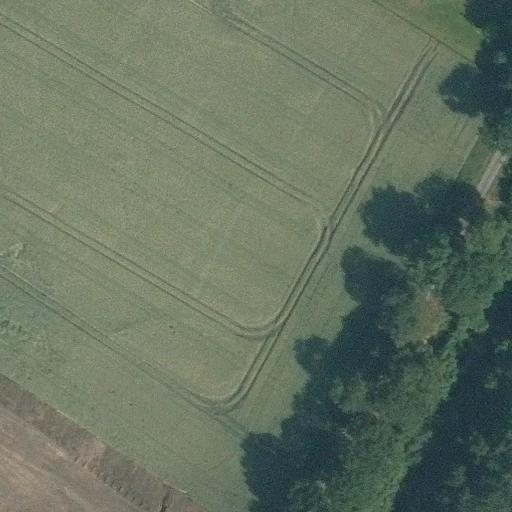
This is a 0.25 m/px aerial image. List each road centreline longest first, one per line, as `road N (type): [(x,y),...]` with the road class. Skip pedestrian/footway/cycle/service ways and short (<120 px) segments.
road 1 (unclassified): [(289,511),(511,74)]
road 2 (unclassified): [(442,511),(511,373)]
